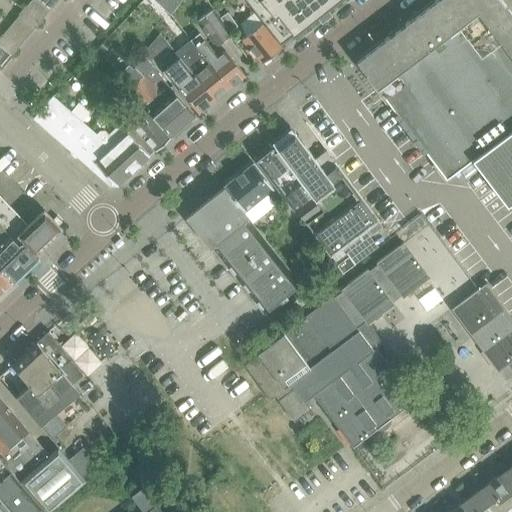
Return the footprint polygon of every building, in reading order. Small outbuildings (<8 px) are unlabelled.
[(183,0),(153,0),(170,16),(183,0)] [(246,0),(282,45),(295,35),(296,36),(341,0),(246,0)] [(365,54),(363,70),(431,161),(445,179),(476,157),(511,130),(511,17),(498,0),(435,0),(431,4),(365,54)] [(26,6),(18,15),(27,22),(34,12),(26,6)] [(214,46),(230,36),(213,11),(197,22),(214,46)] [(281,48),(253,11),(239,22),(245,37),(242,39),(261,64),(281,48)] [(35,29),(43,19),(34,12),(27,22),(35,29)] [(227,12),(220,17),(229,30),(237,25),(227,12)] [(199,34),(190,41),(210,64),(229,88),(244,75),(224,50),(218,56),(199,34)] [(1,35),(0,36),(0,49),(2,51),(10,42),(1,35)] [(175,54),(179,59),(214,100),(229,88),(210,64),(190,41),(175,54)] [(11,58),(18,49),(10,42),(2,51),(11,58)] [(155,55),(148,46),(142,53),(148,60),(155,55)] [(169,86),(144,58),(134,67),(140,73),(161,92),(169,86)] [(165,72),(178,88),(177,89),(197,114),(214,100),(179,59),(165,72)] [(140,73),(125,86),(142,105),(147,110),(151,107),(154,110),(150,114),(170,137),(194,116),(173,91),(165,98),(161,93),(161,92),(140,73)] [(104,133),(98,133),(95,136),(81,124),(79,126),(49,99),(32,118),(108,186),(116,187),(148,157),(127,133),(120,126),(113,133),(108,137),(104,133)] [(126,119),(155,151),(170,137),(150,114),(154,110),(151,107),(147,110),(142,105),(126,119)] [(511,130),(476,157),(472,160),(506,205),(510,202),(511,204),(511,130)] [(378,221),(334,162),(323,170),(295,132),(274,148),(314,202),(321,210),(304,222),(330,257),(368,229),(369,227),(378,221)] [(274,148),(257,161),(304,222),(321,210),(314,202),(274,148)] [(253,163),(224,186),(225,187),(224,188),(247,217),(248,216),(271,199),(267,194),(273,189),(253,163)] [(189,214),(186,217),(204,240),(210,248),(212,247),(263,312),(300,283),(248,216),(247,217),(224,188),(223,187),(189,214)] [(34,255),(60,230),(42,211),(26,226),(0,197),(0,225),(18,244),(21,242),(34,255)] [(369,227),(368,229),(371,233),(381,226),(378,221),(369,227)] [(0,270),(12,281),(37,258),(34,255),(21,242),(18,244),(0,225),(0,270)] [(257,355),(244,365),(270,398),(274,395),(293,420),(309,408),(304,400),(313,394),(352,447),(414,401),(376,350),(378,346),(379,342),(377,338),(367,323),(394,303),(392,301),(400,295),(402,297),(429,277),(404,243),(376,264),(378,266),(370,272),(368,270),(341,290),(342,292),(333,299),(332,297),(306,316),(307,318),(283,336),(282,334),(255,353),(257,355)] [(0,292),(12,281),(0,270),(0,292)] [(485,284),(452,309),(471,335),(472,334),(505,380),(511,375),(511,319),(511,318),(508,320),(503,313),(504,310),(485,284)] [(37,342),(12,364),(29,384),(15,396),(34,418),(33,419),(39,425),(78,391),(72,384),(85,374),(49,332),(37,342)] [(0,460),(40,508),(41,507),(46,511),(49,511),(86,480),(68,459),(58,447),(48,455),(0,397),(0,460)] [(82,447),(68,459),(86,480),(100,468),(82,447)] [(0,499),(11,511),(35,511),(40,508),(0,460),(0,499)] [(511,502),(511,480),(504,470),(485,485),(503,509),(511,502)] [(485,485),(466,499),(475,511),(498,511),(503,509),(485,485)] [(149,497),(141,486),(130,494),(139,505),(149,497)] [(475,511),(466,499),(449,511),(475,511)] [(260,511),(254,503),(240,511),(260,511)]
